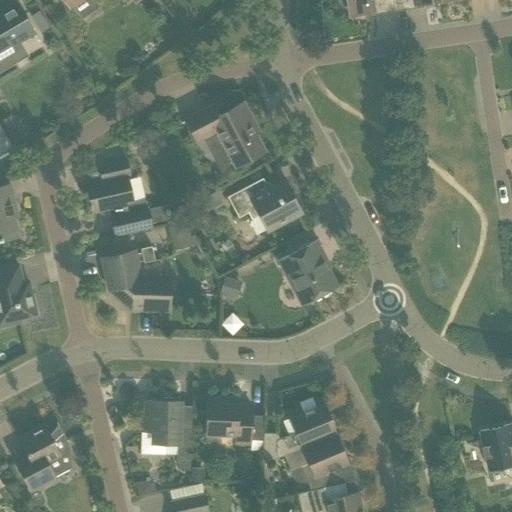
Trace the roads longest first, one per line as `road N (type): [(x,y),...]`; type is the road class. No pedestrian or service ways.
road 1 (residential): [(82,354),(42,177),(50,156),(171,82),(281,65)]
road 2 (residential): [(396,298),(281,65)]
road 3 (residential): [(82,354),(280,353),(317,342)]
road 4 (residential): [(281,65),(479,35)]
road 5 (residential): [(508,225),(479,35)]
road 6 (residential): [(396,511),(390,475),(362,414),(317,342)]
road 7 (residential): [(119,511),(82,354)]
road 8 (residential): [(511,371),(470,367),(436,348),(396,298)]
